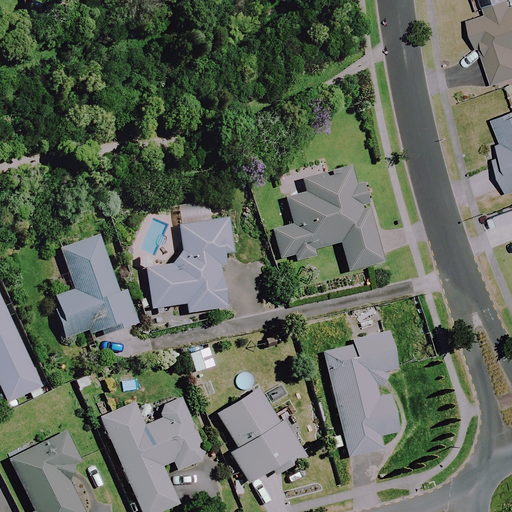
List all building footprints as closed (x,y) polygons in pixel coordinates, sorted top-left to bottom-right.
[(511,8),(511,9),(509,4),(470,18),(494,85),(511,78),(511,8)] [(511,116),(496,122),(508,156),(496,161),(508,194),(511,192),(511,116)] [(351,187),(347,171),(304,181),(307,195),(287,200),(293,227),(272,232),(280,264),(315,256),(313,250),(340,243),(347,272),(382,264),(364,184),(351,187)] [(231,253),(226,220),(179,227),(183,252),(172,266),(146,270),(152,309),(186,304),(187,314),(225,308),(219,271),(224,254),(231,253)] [(116,291),(99,238),(61,250),(74,292),(54,299),(67,338),(86,332),(87,336),(106,331),(107,334),(135,325),(124,289),(116,291)] [(40,389),(0,295),(0,388),(6,403),(40,389)] [(395,369),(387,334),(350,343),(352,347),(323,354),(348,458),(380,450),(377,437),(396,432),(388,396),(376,399),(373,387),(384,384),(382,373),(395,369)] [(214,367),(207,348),(188,354),(194,374),(214,367)] [(290,400),(273,411),(258,387),(215,414),(236,448),(229,453),(248,484),(272,470),(275,475),(303,458),(299,452),(310,446),(292,418),(298,414),(290,400)] [(205,459),(179,399),(161,407),(166,418),(144,428),(133,404),(100,418),(141,511),(161,511),(178,505),(162,467),(172,462),(176,471),(205,459)] [(48,458),(43,445),(10,460),(33,511),(84,511),(78,497),(74,499),(64,475),(77,469),(68,449),(48,458)]
